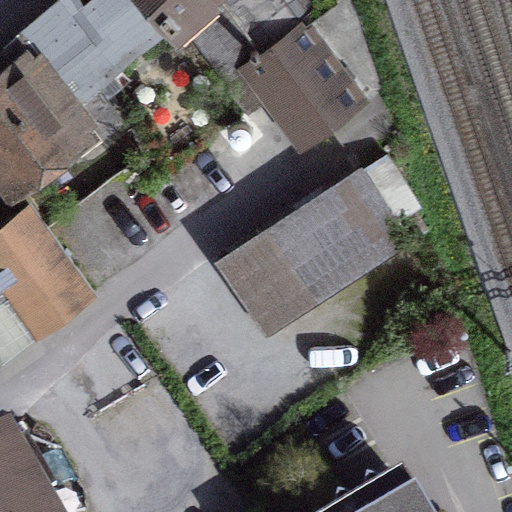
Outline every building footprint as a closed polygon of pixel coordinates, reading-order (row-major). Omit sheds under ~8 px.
[(154,0),(89,0),(72,13),(57,6),(0,55),(0,159),(13,177),(68,135),(79,150),(120,119),(94,85),(171,21),(154,0)] [(154,0),(171,21),(180,11),(227,73),(304,19),(331,0),(154,0)] [(304,19),(227,73),(249,104),(268,91),(304,141),(330,122),(362,100),(304,19)] [(366,170),(226,258),(268,325),(306,301),(307,302),(398,244),(423,228),(411,208),(396,218),(366,170)] [(29,200),(0,220),(0,282),(35,331),(93,290),(29,200)] [(0,511),(43,511),(36,497),(57,485),(28,434),(0,450),(0,511)] [(418,511),(402,485),(355,511),(418,511)]
